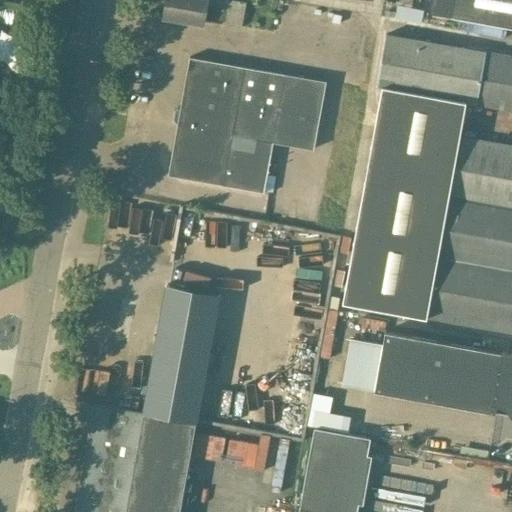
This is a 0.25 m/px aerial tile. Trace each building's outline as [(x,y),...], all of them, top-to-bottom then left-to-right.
[(247,3),(232,0),(167,0),(164,17),(204,24),(205,21),(242,28),(247,3)] [(511,0),(434,0),(432,14),(511,28),(511,0)] [(511,56),(487,52),(487,51),(386,33),(377,88),(383,89),(382,94),(464,108),(465,102),(477,105),(477,104),(511,110),(511,56)] [(175,125),(178,125),(169,175),(265,192),(274,143),(314,150),(326,81),(190,57),(181,107),(178,107),(174,110),(172,120),(175,125)] [(464,108),(382,94),(344,301),(426,317),(511,332),(511,145),(460,136),(464,108)] [(146,400),(144,412),(197,422),(221,293),(194,288),(167,284),(162,312),(146,400)] [(300,287),(300,307),(324,307),(324,287),(300,287)] [(511,353),(386,331),(383,344),(351,338),(343,385),(511,415),(511,353)] [(231,391),(235,415),(259,411),(256,388),(231,391)] [(80,483),(75,511),(180,511),(182,502),(197,422),(144,412),(102,405),(94,403),(80,483)] [(315,428),(299,511),(357,511),(371,438),(315,428)]
